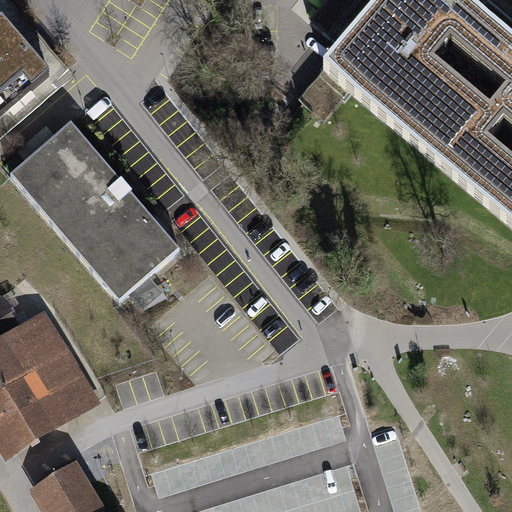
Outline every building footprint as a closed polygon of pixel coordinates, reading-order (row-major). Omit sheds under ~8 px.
[(511,24),(482,0),(384,0),(382,3),(324,72),(505,223),(511,215),(511,24)] [(0,124),(48,83),(0,27),(0,26),(0,124)] [(71,126),(10,178),(120,305),(180,253),(71,126)] [(2,299),(0,299),(0,431),(15,454),(92,407),(39,321),(22,331),(2,299)] [(99,511),(75,472),(30,499),(37,511),(99,511)]
